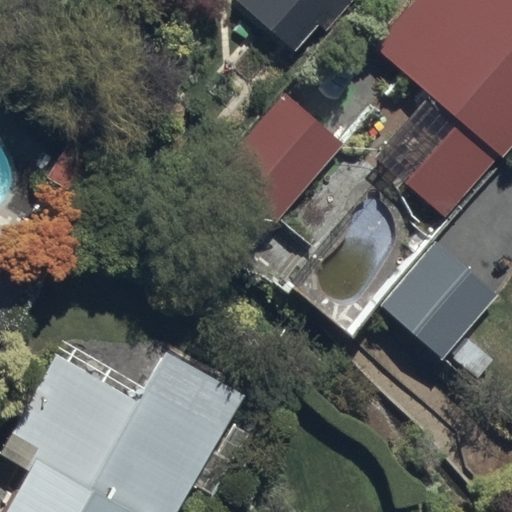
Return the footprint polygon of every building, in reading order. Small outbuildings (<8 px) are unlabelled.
[(229,0),(285,47),(307,21),(317,30),(342,0),(229,0)] [(424,93),(370,153),(443,218),(493,162),(491,160),(511,135),(511,0),(410,0),(370,45),(424,93)] [(223,173),(204,194),(248,233),(265,214),(273,221),(345,140),(284,86),(214,165),(223,173)] [(431,242),(378,301),(441,358),(494,297),(431,242)] [(172,511),(240,395),(157,347),(128,396),(57,355),(0,448),(0,457),(18,468),(0,498),(0,511),(172,511)]
